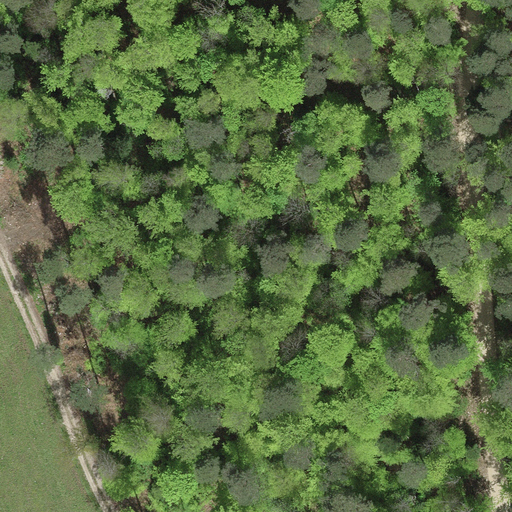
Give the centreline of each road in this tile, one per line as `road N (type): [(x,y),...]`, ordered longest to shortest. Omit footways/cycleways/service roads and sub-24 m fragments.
road 1 (track): [(471,0),(505,511)]
road 2 (track): [(108,511),(0,253)]
